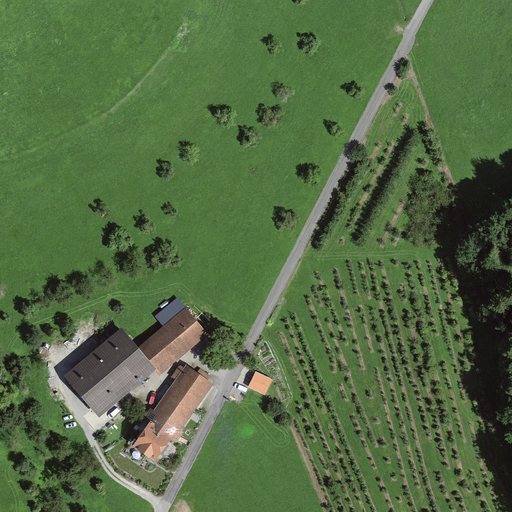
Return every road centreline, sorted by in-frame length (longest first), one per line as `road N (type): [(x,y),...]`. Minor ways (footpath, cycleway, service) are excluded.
road 1 (residential): [(430,0),(162,511)]
road 2 (unknown): [(91,438),(194,355),(234,373)]
